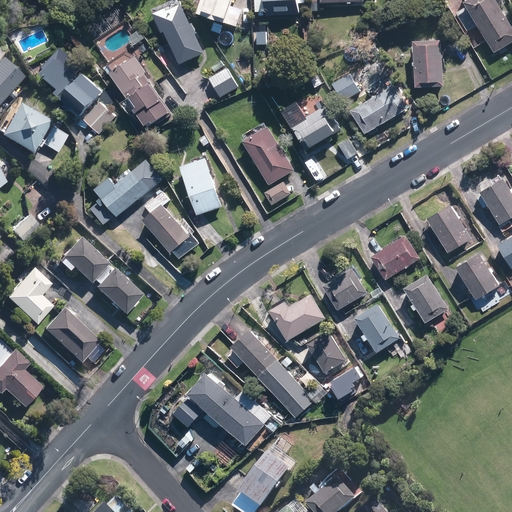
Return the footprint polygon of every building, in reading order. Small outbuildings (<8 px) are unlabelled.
[(166,32),(169,31),(183,63),(208,52),(184,0),(175,0),(156,9),(166,32)] [(205,0),(201,13),(217,19),(214,30),(222,33),(226,21),(239,26),(243,13),(233,10),(236,0),(205,0)] [(270,1),(279,1),(279,12),(294,13),(294,3),(309,3),(309,0),(256,0),(256,13),(269,13),(270,1)] [(311,0),(311,11),(322,11),(322,2),(364,3),(364,0),(311,0)] [(466,0),(467,1),(469,6),(457,13),(468,33),(481,26),(496,52),(511,43),(511,20),(500,0),(466,0)] [(135,46),(147,38),(141,30),(130,38),(135,46)] [(268,31),(259,31),(258,45),(267,45),(268,31)] [(445,88),(445,40),(418,40),(418,88),(445,88)] [(135,116),(140,113),(149,127),(174,111),(138,56),(114,71),(132,99),(127,103),(135,116)] [(0,102),(7,95),(12,99),(17,94),(12,89),(24,76),(3,57),(0,60),(0,102)] [(45,73),(60,89),(57,93),(61,97),(81,79),(61,58),(45,73)] [(240,87),(229,67),(211,78),(222,97),(240,87)] [(88,73),(66,96),(85,115),(107,92),(88,73)] [(363,91),(351,73),(333,84),(344,103),(363,91)] [(367,134),(385,124),(389,130),(403,122),(399,115),(411,107),(397,84),(393,87),(388,79),(370,90),(375,98),(353,111),(367,134)] [(41,142),(51,124),(53,121),(20,101),(1,134),(34,154),(41,142)] [(102,133),(117,116),(101,102),(86,120),(102,133)] [(308,136),(315,147),(345,129),(329,104),(294,126),(303,140),(308,136)] [(51,124),(41,142),(58,152),(68,134),(51,124)] [(272,126),(247,141),(272,184),(297,170),(272,126)] [(352,138),(338,147),(347,161),(361,152),(352,138)] [(210,157),(184,166),(201,214),(226,206),(210,157)] [(106,195),(104,196),(120,216),(153,189),(137,170),(119,185),(113,178),(100,188),(106,195)] [(491,204),(502,223),(511,217),(511,185),(507,176),(483,190),(485,193),(478,197),(484,207),(491,204)] [(286,181),(267,192),(274,205),(293,193),(286,181)] [(454,202),(430,216),(451,251),(474,237),(454,202)] [(167,204),(147,219),(173,252),(193,237),(167,204)] [(12,230),(25,244),(42,228),(29,214),(12,230)] [(375,255),(389,278),(423,257),(409,234),(375,255)] [(80,236),(62,255),(91,282),(109,263),(80,236)] [(511,236),(501,243),(511,262),(511,236)] [(479,251),(459,263),(478,298),(502,284),(495,270),(497,269),(494,265),(492,267),(483,251),(479,251)] [(327,283),(341,308),(371,290),(355,263),(337,274),(338,277),(327,283)] [(33,267),(7,296),(37,324),(53,306),(41,294),(51,283),(33,267)] [(113,267),(95,286),(125,313),(143,293),(113,267)] [(420,306),(428,320),(452,307),(431,272),(408,285),(417,302),(414,304),(416,308),(420,306)] [(272,308),(290,338),(328,317),(311,286),(272,308)] [(372,336),(379,350),(403,336),(382,301),(359,315),(369,331),(365,333),(368,338),(372,336)] [(100,340),(63,307),(44,327),(81,361),(100,340)] [(448,309),(430,320),(439,335),(457,324),(448,309)] [(254,327),(234,344),(297,416),(317,400),(318,401),(330,391),(322,382),(310,392),(288,366),(294,361),(289,355),(283,361),(254,327)] [(332,329),(311,341),(328,370),(349,358),(332,329)] [(403,336),(387,346),(393,357),(398,354),(401,358),(413,351),(403,336)] [(13,346),(0,360),(0,388),(3,386),(23,404),(41,384),(22,368),(29,360),(13,346)] [(210,370),(191,391),(249,443),(267,423),(243,401),(250,393),(245,388),(238,396),(210,370)] [(189,396),(176,411),(191,425),(204,410),(189,396)] [(340,411),(338,429),(345,436),(351,437),(353,412),(340,411)] [(257,511),(262,504),(264,506),(292,467),(270,451),(263,462),(261,460),(254,470),(256,472),(243,490),(244,491),(234,505),(243,511),(257,511)] [(310,503),(318,511),(340,511),(358,496),(340,476),(310,503)] [(111,504),(119,511),(133,511),(135,510),(119,495),(111,504)] [(389,511),(377,497),(359,511),(389,511)] [(109,502),(98,511),(119,511),(111,504),(109,502)]
